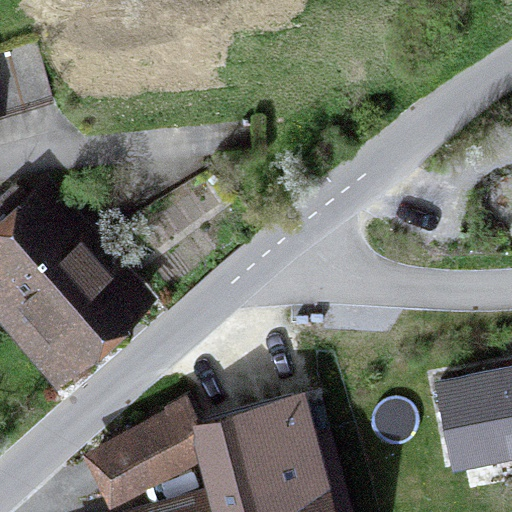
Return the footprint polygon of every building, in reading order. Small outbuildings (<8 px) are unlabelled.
[(0,112),(53,97),(36,40),(0,50),(0,112)] [(50,366),(127,297),(30,190),(0,217),(0,316),(3,313),(50,366)] [(511,364),(439,379),(454,455),(511,443),(511,364)] [(208,444),(224,504),(195,511),(326,511),(305,433),(330,426),(319,389),(203,421),(213,441),(208,444)] [(213,441),(203,421),(187,392),(167,403),(171,410),(96,449),(116,490),(208,444),(213,441)]
